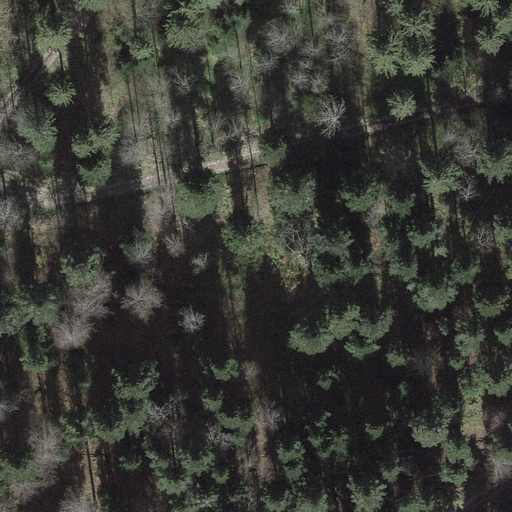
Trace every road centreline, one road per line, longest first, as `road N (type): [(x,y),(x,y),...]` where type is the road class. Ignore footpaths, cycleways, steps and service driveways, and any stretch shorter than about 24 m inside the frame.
road 1 (track): [(511,87),(137,184),(47,199)]
road 2 (track): [(47,199),(201,249),(326,452),(318,511)]
road 3 (track): [(103,0),(0,112)]
